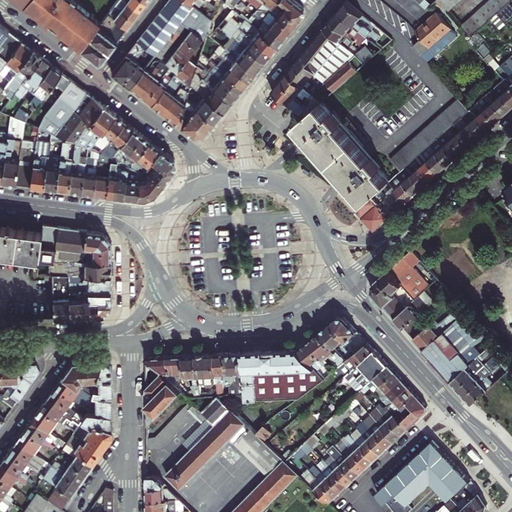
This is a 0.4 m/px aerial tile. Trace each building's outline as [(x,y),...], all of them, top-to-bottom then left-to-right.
[(55,29),(80,48),(100,22),(88,12),(89,12),(73,0),(26,0),(23,4),(48,23),(50,21),(57,26),(55,29)] [(117,0),(114,4),(121,10),(134,20),(140,11),(127,1),(125,0),(117,0)] [(147,3),(143,0),(128,0),(127,1),(140,11),(147,3)] [(167,37),(173,30),(180,21),(186,26),(191,30),(202,39),(204,40),(207,33),(210,20),(190,3),(186,0),(167,0),(136,40),(144,46),(154,54),(155,53),(161,45),(167,37)] [(277,0),(284,5),(283,7),(299,20),(304,13),(304,8),(293,0),(277,0)] [(432,5),(426,0),(424,0),(420,5),(426,10),(432,5)] [(460,0),(438,0),(449,11),(456,5),(460,0)] [(483,29),(489,24),(493,20),(498,16),(500,14),(503,11),(508,7),(510,5),(511,3),(511,1),(510,0),(491,0),(487,4),(483,8),(478,12),(472,17),(467,21),(462,26),(473,38),(478,33),(483,29)] [(371,21),(346,1),(338,11),(354,24),(374,40),(377,43),(382,37),(368,25),(371,21)] [(134,20),(121,10),(114,4),(107,13),(114,18),(127,28),(134,20)] [(503,11),(500,14),(509,23),(511,20),(511,7),(510,5),(508,7),(503,11)] [(277,10),(274,14),(291,29),(299,20),(283,7),(281,9),(279,12),(277,10)] [(291,29),(274,14),(273,14),(271,12),(269,10),(268,10),(256,9),(252,14),(254,16),(257,14),(264,20),(269,24),(285,37),(291,29)] [(330,20),(356,41),(358,38),(360,40),(364,36),(352,26),(354,24),(338,11),(330,20)] [(114,18),(107,13),(100,22),(80,48),(100,63),(127,28),(114,18)] [(439,39),(444,45),(456,34),(438,13),(416,32),(422,39),(414,46),(421,55),(439,39)] [(271,53),(239,27),(238,28),(224,17),(217,26),(230,37),(232,34),(246,45),(265,61),(271,53)] [(285,37),(269,24),(264,20),(257,29),(278,46),(285,37)] [(350,48),(356,41),(330,20),(325,28),(341,41),(350,48)] [(50,21),(48,23),(55,29),(57,26),(50,21)] [(173,30),(179,34),(186,26),(180,21),(173,30)] [(257,29),(252,24),(248,29),(241,24),(239,27),(271,53),(278,46),(257,29)] [(306,50),(314,57),(330,38),(338,45),(341,41),(325,28),(306,50)] [(22,41),(8,30),(0,40),(0,68),(0,69),(5,62),(13,52),(22,41)] [(167,37),(173,42),(179,34),(173,30),(167,37)] [(191,30),(184,38),(195,47),(196,46),(202,39),(191,30)] [(265,61),(246,45),(232,34),(230,37),(223,46),(236,57),(256,73),(265,61)] [(173,42),(167,37),(161,45),(167,50),(173,42)] [(184,38),(178,46),(189,55),(195,47),(184,38)] [(327,82),(340,70),(338,69),(341,67),(342,68),(355,57),(357,55),(350,48),(341,41),(338,45),(330,38),(314,57),(308,65),(316,72),(327,82)] [(129,86),(144,67),(134,59),(144,46),(136,40),(112,72),(129,86)] [(378,53),(383,48),(377,43),(374,40),(364,48),(357,55),(355,57),(363,65),(378,53)] [(24,61),(33,49),(22,41),(13,52),(5,62),(11,67),(4,76),(10,80),(13,75),(24,61)] [(223,46),(220,43),(214,51),(249,80),(256,73),(236,57),(223,46)] [(167,50),(161,45),(155,53),(161,58),(167,50)] [(178,46),(172,54),(183,63),(187,57),(189,55),(178,46)] [(32,69),(42,56),(33,49),(24,61),(13,75),(17,77),(8,89),(10,90),(7,94),(10,97),(14,93),(32,69)] [(299,58),(308,65),(314,57),(306,50),(299,58)] [(218,59),(215,64),(243,87),(249,80),(214,51),(211,54),(218,59)] [(166,61),(177,70),(181,65),(183,63),(172,54),(166,61)] [(51,64),(42,56),(32,69),(14,93),(18,97),(25,88),(30,92),(32,89),(43,74),(51,64)] [(183,63),(181,65),(190,72),(184,81),(189,86),(190,84),(191,78),(194,71),(196,64),(187,57),(183,63)] [(363,65),(355,57),(342,68),(341,67),(338,69),(340,70),(327,82),(320,88),(314,94),(319,98),(323,101),(328,97),(363,65)] [(504,72),(511,68),(511,57),(500,63),(504,72)] [(310,80),(316,72),(308,65),(299,58),(293,66),(310,80)] [(221,76),(218,79),(237,95),(243,87),(215,64),(211,61),(208,64),(214,69),(215,72),(219,76),(221,76)] [(61,71),(51,64),(43,74),(32,89),(37,93),(29,103),(34,107),(41,98),(61,71)] [(131,88),(144,98),(164,72),(156,65),(150,72),(146,69),(131,88)] [(162,111),(175,94),(172,91),(181,81),(183,82),(184,81),(190,72),(181,65),(177,70),(175,73),(151,103),(162,111)] [(287,73),(304,87),(310,80),(293,66),(287,73)] [(151,103),(175,73),(167,68),(166,69),(164,72),(144,98),(151,103)] [(216,82),(212,86),(231,102),(237,95),(218,79),(211,73),(204,68),(202,70),(216,82)] [(214,69),(211,73),(218,79),(221,76),(219,76),(215,72),(214,69)] [(231,102),(212,86),(194,71),(191,78),(201,86),(204,87),(200,92),(204,95),(224,111),(231,102)] [(305,87),(304,87),(287,73),(280,81),(298,95),(305,87)] [(104,104),(69,77),(67,80),(69,82),(68,83),(59,95),(44,115),(38,127),(52,132),(64,137),(76,142),(104,104)] [(504,80),(496,87),(511,105),(511,85),(507,80),(505,78),(504,80)] [(273,90),(301,113),(303,109),(305,111),(307,108),(295,98),(298,95),(280,81),(273,90)] [(189,88),(187,99),(215,122),(224,111),(204,95),(200,100),(193,94),(197,89),(190,84),(189,86),(189,88)] [(184,112),(185,105),(187,99),(189,88),(187,86),(185,89),(182,86),(175,94),(162,111),(180,126),(184,112)] [(497,97),(493,101),(505,114),(511,107),(511,105),(496,87),(493,89),(495,91),(493,93),(497,97)] [(489,105),(485,109),(496,122),(505,114),(493,101),(487,95),(483,98),(489,105)] [(215,122),(187,99),(185,105),(192,110),(187,115),(184,112),(180,126),(194,137),(204,135),(215,122)] [(406,166),(412,161),(414,159),(416,158),(418,156),(422,152),(424,150),(426,149),(430,145),(433,143),(434,142),(438,138),(444,133),(447,131),(449,129),(450,127),(454,124),(460,118),(463,116),(465,114),(467,113),(469,110),(460,99),(392,159),(402,170),(406,166)] [(334,114),(323,101),(319,104),(289,131),(295,137),(305,129),(346,175),(369,200),(379,191),(382,188),(390,181),(392,179),(379,165),(381,164),(336,113),(334,114)] [(480,112),(477,115),(489,129),(496,122),(485,109),(480,104),(479,102),(477,104),(478,106),(476,108),(480,112)] [(116,114),(104,104),(76,142),(81,144),(88,147),(90,148),(116,114)] [(473,119),(469,123),(480,136),(489,129),(477,115),(471,109),(469,110),(467,113),(473,119)] [(125,121),(116,114),(90,148),(100,152),(101,153),(125,121)] [(16,183),(18,166),(21,137),(23,121),(12,116),(10,115),(9,132),(8,136),(3,181),(16,183)] [(480,136),(469,123),(464,119),(463,116),(460,118),(462,121),(461,122),(464,127),(460,131),(472,143),(480,136)] [(133,127),(125,121),(101,153),(112,157),(114,154),(133,127)] [(456,134),(452,137),(464,150),(472,143),(460,131),(454,124),(450,127),(456,134)] [(142,134),(133,127),(114,154),(119,158),(121,160),(123,158),(124,158),(142,134)] [(0,180),(3,181),(8,136),(9,132),(1,131),(0,138),(0,180)] [(448,141),(444,145),(456,158),(464,150),(452,137),(448,133),(447,131),(444,133),(446,135),(444,136),(448,141)] [(52,132),(51,139),(63,141),(64,137),(52,132)] [(132,163),(149,139),(142,134),(124,158),(132,163)] [(440,149),(436,152),(448,165),(456,158),(444,145),(438,138),(434,142),(440,149)] [(45,186),(49,156),(43,155),(44,149),(40,148),(41,144),(41,140),(36,139),(33,167),(31,185),(45,186)] [(151,161),(160,148),(149,139),(132,163),(131,165),(136,168),(138,165),(144,170),(146,168),(148,165),(151,161)] [(70,190),(74,159),(68,158),(70,142),(63,141),(61,158),(57,188),(70,190)] [(82,191),(86,161),(79,160),(79,157),(81,144),(76,142),(74,159),(70,190),(82,191)] [(448,165),(436,152),(432,147),(430,145),(426,149),(432,155),(428,159),(440,172),(448,165)] [(97,173),(99,161),(100,152),(90,148),(88,147),(87,158),(86,161),(82,191),(95,193),(97,173)] [(155,161),(158,163),(172,174),(176,169),(175,159),(160,148),(151,161),(154,163),(155,161)] [(100,152),(99,161),(111,163),(112,157),(101,153),(100,152)] [(424,162),(420,166),(432,179),(440,172),(428,159),(424,154),(422,152),(418,156),(424,162)] [(57,188),(61,158),(49,156),(45,186),(57,188)] [(128,168),(131,165),(132,163),(124,158),(123,158),(121,160),(124,162),(121,165),(123,168),(122,176),(117,175),(114,195),(124,197),(128,168)] [(416,170),(412,173),(424,186),(432,179),(420,166),(416,161),(414,159),(412,161),(414,163),(412,165),(416,170)] [(158,163),(151,171),(165,182),(172,174),(158,163)] [(107,194),(114,195),(117,175),(118,165),(117,165),(111,164),(110,174),(107,194)] [(136,168),(131,165),(128,168),(124,197),(139,198),(141,180),(141,178),(134,177),(136,168)] [(31,185),(33,167),(18,166),(16,183),(31,185)] [(424,186),(412,173),(406,166),(402,170),(408,177),(404,180),(416,193),(424,186)] [(165,182),(151,171),(146,177),(141,180),(139,198),(144,199),(155,195),(165,182)] [(107,194),(110,174),(97,173),(95,193),(107,194)] [(416,193),(404,180),(400,176),(398,174),(396,176),(398,178),(395,179),(399,184),(396,187),(407,200),(416,193)] [(381,193),(382,194),(385,192),(399,208),(407,200),(396,187),(390,181),(382,188),(383,190),(381,193)] [(379,191),(369,200),(357,210),(362,216),(384,196),(382,194),(381,193),(379,191)] [(375,229),(399,208),(385,192),(382,194),(384,196),(362,216),(375,229)] [(50,260),(83,260),(84,252),(85,246),(86,229),(43,224),(42,231),(39,258),(39,259),(50,260)] [(0,253),(39,258),(42,231),(0,225),(0,253)] [(86,229),(85,246),(92,247),(92,260),(112,260),(111,241),(103,231),(86,229)] [(412,267),(421,260),(412,249),(404,257),(389,269),(403,285),(407,290),(415,299),(418,296),(429,287),(412,267)] [(53,275),(69,274),(88,274),(112,274),(112,260),(92,260),(86,260),(83,260),(50,260),(49,275),(53,275)] [(407,290),(403,285),(389,269),(373,284),(373,291),(395,317),(415,299),(407,290)] [(69,274),(53,275),(55,317),(70,316),(69,289),(69,282),(69,274)] [(86,289),(88,289),(112,288),(112,274),(88,274),(89,281),(69,282),(69,289),(79,289),(83,289),(86,289)] [(112,305),(112,288),(88,289),(89,296),(91,296),(91,315),(103,314),(112,305)] [(69,289),(70,316),(81,315),(81,296),(76,296),(76,292),(79,292),(79,289),(69,289)] [(81,315),(91,315),(91,296),(89,296),(88,289),(86,289),(87,296),(81,296),(81,315)] [(395,317),(405,327),(415,318),(421,313),(427,307),(424,303),(418,296),(415,299),(395,317)] [(465,312),(459,305),(438,325),(433,319),(424,328),(415,318),(405,327),(424,349),(448,327),(465,312)] [(448,327),(424,349),(444,371),(452,380),(478,356),(492,344),(465,312),(448,327)] [(357,342),(364,337),(345,316),(337,316),(331,322),(347,340),(352,337),(357,342)] [(321,332),(335,348),(342,342),(343,343),(342,344),(342,347),(351,357),(357,352),(355,349),(347,340),(331,322),(321,332)] [(346,361),(342,356),(335,348),(321,332),(319,334),(309,341),(325,359),(329,356),(339,367),(346,361)] [(369,342),(364,337),(357,342),(352,337),(347,340),(355,349),(358,345),(361,349),(369,342)] [(298,349),(317,370),(324,365),(331,373),(334,370),(325,359),(309,341),(298,349)] [(355,375),(360,381),(369,373),(373,378),(374,377),(388,363),(369,342),(361,349),(357,352),(351,357),(349,359),(346,361),(353,369),(344,376),(348,381),(355,375)] [(306,392),(310,389),(324,379),(324,378),(322,375),(317,370),(298,349),(243,352),(245,394),(246,400),(266,399),(299,397),(306,392)] [(228,353),(229,382),(230,395),(245,394),(243,352),(228,353)] [(200,390),(200,391),(207,391),(207,387),(212,386),(214,383),(214,375),(217,375),(216,353),(197,354),(200,390)] [(228,353),(216,353),(217,375),(218,389),(218,396),(223,395),(230,395),(229,382),(228,353)] [(200,390),(197,354),(184,355),(185,371),(187,375),(187,376),(193,376),(194,386),(196,386),(197,390),(200,390)] [(185,371),(184,355),(169,356),(172,372),(172,376),(174,376),(176,376),(176,372),(181,372),(181,375),(187,375),(185,371)] [(147,357),(157,366),(163,372),(172,372),(169,356),(147,357)] [(478,356),(452,380),(459,388),(485,364),(478,356)] [(157,366),(147,357),(147,372),(152,367),(154,369),(157,366)] [(63,375),(77,385),(80,381),(82,381),(82,383),(89,382),(88,378),(98,377),(103,360),(87,360),(74,361),(63,375)] [(105,360),(103,360),(98,377),(93,392),(113,396),(113,376),(113,374),(113,371),(112,368),(111,366),(109,364),(107,362),(105,360)] [(505,360),(501,363),(508,370),(511,367),(505,360)] [(36,363),(16,364),(16,385),(11,393),(8,396),(8,397),(7,397),(6,397),(5,397),(3,396),(1,395),(0,397),(13,407),(40,369),(36,363)] [(374,377),(381,385),(396,371),(388,363),(374,377)] [(16,364),(0,364),(0,382),(12,383),(12,382),(16,385),(16,364)] [(459,388),(466,395),(486,376),(492,372),(485,364),(459,388)] [(396,371),(381,385),(388,393),(403,379),(396,371)] [(163,372),(147,388),(148,426),(182,391),(163,372)] [(63,375),(55,386),(72,398),(78,390),(81,392),(81,393),(87,397),(89,394),(77,385),(63,375)] [(355,375),(348,381),(354,388),(361,382),(360,381),(355,375)] [(486,376),(466,395),(472,402),(474,401),(492,385),(493,384),(486,376)] [(324,379),(310,389),(314,394),(328,384),(324,379)] [(403,379),(388,393),(395,400),(409,386),(403,379)] [(12,382),(12,383),(7,390),(11,393),(16,385),(12,382)] [(492,385),(474,401),(482,411),(500,395),(492,385)] [(55,386),(47,397),(73,416),(76,412),(70,408),(69,409),(66,406),(72,398),(55,386)] [(401,407),(416,393),(409,386),(395,400),(396,402),(401,407)] [(218,396),(218,389),(212,389),(209,392),(200,393),(200,397),(218,396)] [(113,415),(113,396),(93,392),(92,396),(98,397),(98,412),(113,415)] [(401,407),(405,412),(412,406),(415,409),(421,416),(427,411),(427,410),(428,406),(427,405),(416,393),(401,407)] [(509,405),(500,395),(482,411),(493,423),(497,420),(501,418),(507,418),(509,405)] [(218,396),(203,411),(195,403),(189,409),(203,423),(209,417),(216,424),(192,449),(167,475),(181,490),(182,488),(231,439),(241,449),(257,433),(256,432),(218,396)] [(73,416),(47,397),(40,408),(56,420),(62,412),(65,414),(65,415),(71,419),(73,416)] [(328,404),(335,413),(338,410),(331,402),(328,404)] [(401,407),(396,402),(392,406),(390,408),(395,413),(398,410),(401,407)] [(40,408),(32,419),(58,437),(66,426),(56,420),(40,408)] [(383,414),(388,420),(395,413),(390,408),(385,413),(383,414)] [(408,428),(421,416),(415,409),(408,415),(402,421),(408,428)] [(113,415),(98,412),(88,410),(82,420),(88,423),(93,423),(96,423),(113,429),(113,415)] [(402,421),(397,416),(395,413),(388,420),(402,434),(408,428),(402,421)] [(388,420),(383,414),(381,417),(377,421),(381,426),(388,420)] [(203,423),(185,442),(192,449),(216,424),(209,417),(203,423)] [(32,419),(25,429),(41,441),(47,433),(50,435),(49,436),(64,447),(66,443),(58,437),(32,419)] [(388,420),(381,426),(395,441),(402,434),(388,420)] [(381,426),(377,421),(371,425),(370,427),(374,432),(381,426)] [(319,428),(324,433),(331,426),(326,422),(319,428)] [(94,463),(113,435),(113,429),(96,423),(93,423),(77,447),(75,450),(94,463)] [(268,433),(262,426),(256,432),(257,433),(263,438),(268,433)] [(381,426),(374,432),(388,447),(395,441),(381,426)] [(374,432),(370,427),(367,429),(363,434),(368,439),(374,432)] [(25,429),(17,440),(43,459),(45,455),(39,451),(38,451),(35,449),(41,441),(25,429)] [(388,447),(374,432),(368,439),(381,454),(388,447)] [(241,449),(268,475),(284,458),(280,455),(263,438),(257,433),(241,449)] [(343,439),(349,446),(354,452),(368,466),(375,460),(361,445),(356,440),(354,438),(350,433),(343,439)] [(368,439),(363,434),(359,438),(356,440),(361,445),(368,439)] [(381,454),(368,439),(361,445),(375,460),(381,454)] [(449,500),(471,478),(458,464),(457,466),(456,465),(457,464),(455,461),(453,462),(446,453),(447,452),(434,439),(423,449),(424,450),(423,451),(422,450),(412,459),(413,461),(412,461),(411,460),(401,470),(402,471),(401,472),(400,471),(388,481),(390,483),(389,484),(387,482),(377,492),(387,502),(388,501),(391,505),(390,506),(396,511),(409,511),(414,508),(410,503),(433,482),(449,500)] [(43,459),(17,440),(9,451),(26,462),(35,469),(43,459)] [(66,443),(71,447),(75,450),(77,447),(68,441),(66,443)] [(354,452),(349,446),(345,451),(343,453),(347,458),(354,452)] [(77,454),(71,463),(86,474),(94,463),(75,450),(71,447),(70,449),(77,454)] [(9,451),(1,461),(27,480),(30,477),(23,472),(23,473),(20,471),(26,462),(9,451)] [(368,466),(354,452),(347,458),(361,473),(368,466)] [(343,453),(340,455),(336,459),(341,464),(347,458),(343,453)] [(232,511),(261,511),(299,473),(285,460),(284,458),(268,475),(232,511)] [(347,458),(341,464),(355,479),(361,473),(347,458)] [(341,464),(336,459),(332,463),(330,465),(334,470),(341,464)] [(27,480),(1,461),(0,463),(0,476),(10,484),(16,476),(19,478),(19,479),(25,483),(27,480)] [(86,474),(71,463),(64,472),(57,467),(56,470),(78,485),(86,474)] [(355,479),(341,464),(334,470),(348,485),(355,479)] [(328,476),(334,470),(330,465),(328,467),(323,470),(328,476)] [(43,478),(55,486),(57,487),(58,488),(70,497),(78,485),(56,470),(51,466),(44,476),(43,478)] [(322,482),(328,476),(323,470),(319,475),(317,477),(322,482)] [(334,470),(328,476),(342,491),(348,485),(334,470)] [(148,475),(148,488),(166,487),(168,487),(155,474),(148,475)] [(0,476),(0,493),(11,502),(14,499),(7,495),(4,493),(10,484),(0,476)] [(342,491),(328,476),(322,482),(336,496),(342,491)] [(322,482),(317,477),(315,479),(310,484),(315,488),(322,482)] [(336,496),(322,482),(315,488),(330,502),(336,496)] [(61,509),(70,497),(58,488),(57,487),(48,500),(49,500),(49,501),(61,509)] [(148,488),(149,501),(166,500),(166,487),(148,488)] [(40,511),(49,500),(48,500),(35,490),(33,493),(35,494),(31,500),(23,511),(22,511),(40,511)] [(470,502),(479,511),(483,511),(487,509),(487,504),(487,503),(480,492),(470,502)] [(0,498),(4,500),(3,501),(9,505),(11,502),(0,493),(0,498)] [(451,511),(465,511),(462,509),(452,498),(447,502),(445,505),(447,507),(451,511)] [(176,499),(166,500),(149,501),(148,511),(172,511),(177,511),(177,505),(186,504),(180,499),(176,499)] [(479,511),(470,502),(462,509),(465,511),(479,511)]
